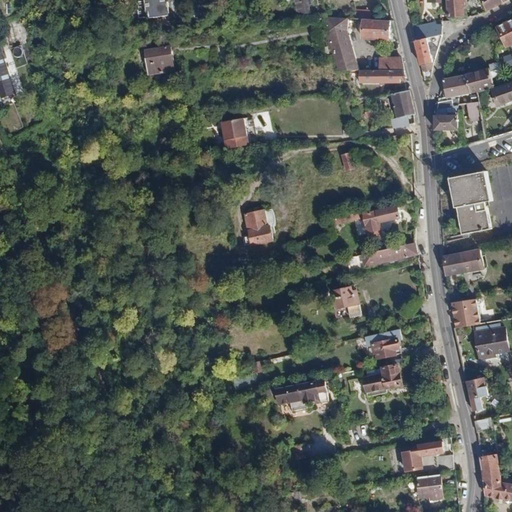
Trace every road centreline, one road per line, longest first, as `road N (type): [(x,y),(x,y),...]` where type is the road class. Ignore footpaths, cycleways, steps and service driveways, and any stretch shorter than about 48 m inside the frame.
road 1 (tertiary): [(428,161),(441,308),(472,453),(471,511)]
road 2 (residential): [(424,112),(448,42),(511,4)]
